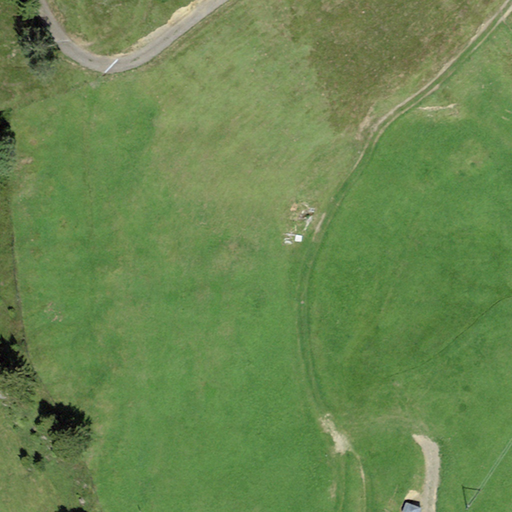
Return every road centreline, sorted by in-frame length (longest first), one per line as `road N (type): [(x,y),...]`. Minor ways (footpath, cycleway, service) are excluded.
road 1 (track): [(511,1),(383,123),(306,266),(310,380),(363,457),(366,511)]
road 2 (track): [(219,0),(116,65),(71,49),(40,0)]
road 3 (track): [(431,511),(427,439),(414,427),(382,422),(341,427)]
